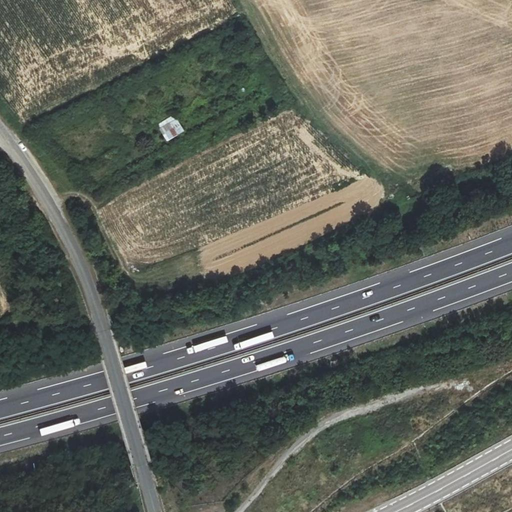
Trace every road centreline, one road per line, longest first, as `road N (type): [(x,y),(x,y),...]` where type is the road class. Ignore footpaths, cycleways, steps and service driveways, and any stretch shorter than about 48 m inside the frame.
road 1 (motorway): [(511,243),(255,334),(0,409)]
road 2 (motorway): [(0,437),(255,362),(511,272)]
road 3 (unclassified): [(154,511),(82,270),(0,127)]
road 4 (track): [(240,511),(325,420),(459,381),(472,389)]
road 5 (tertiary): [(394,511),(511,448)]
